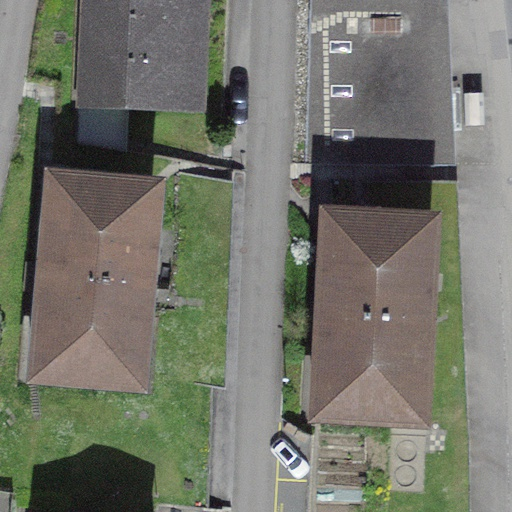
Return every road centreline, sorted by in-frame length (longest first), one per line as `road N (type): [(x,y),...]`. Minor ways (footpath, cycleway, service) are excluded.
road 1 (residential): [(260,511),(278,0)]
road 2 (residential): [(22,0),(0,148)]
